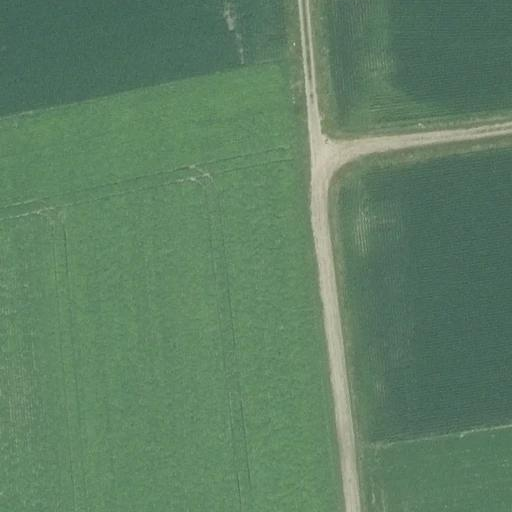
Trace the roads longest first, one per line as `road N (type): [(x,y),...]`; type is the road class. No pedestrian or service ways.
road 1 (track): [(353,511),(318,204),(323,152)]
road 2 (track): [(323,152),(511,127)]
road 3 (track): [(323,152),(302,0)]
